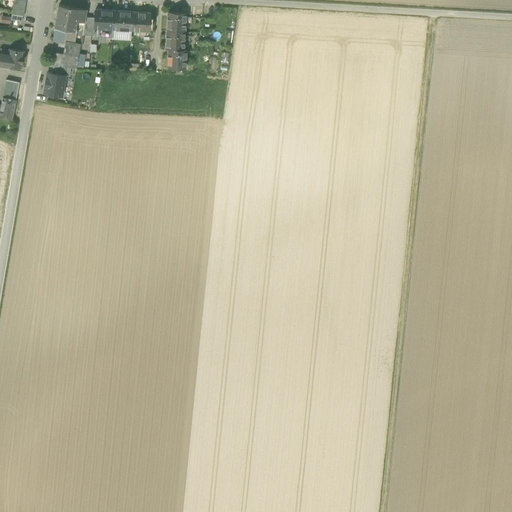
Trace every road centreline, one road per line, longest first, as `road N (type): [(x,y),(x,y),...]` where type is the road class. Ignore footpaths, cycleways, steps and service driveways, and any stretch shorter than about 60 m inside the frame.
road 1 (unclassified): [(160,0),(511,29)]
road 2 (unclassified): [(0,272),(45,0)]
